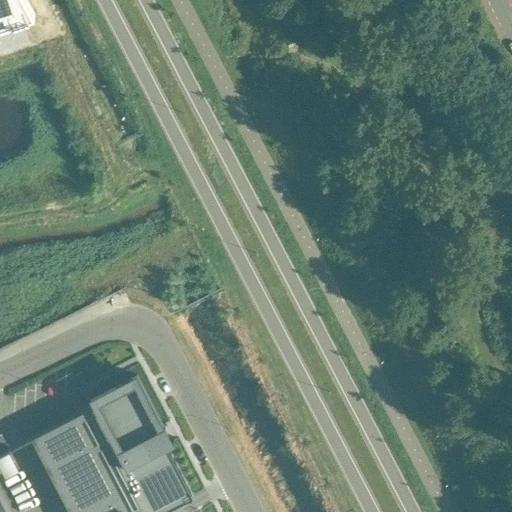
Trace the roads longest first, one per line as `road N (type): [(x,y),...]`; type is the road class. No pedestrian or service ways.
road 1 (secondary): [(410,511),(143,0)]
road 2 (secondary): [(104,0),(370,511)]
road 3 (unclassified): [(0,373),(107,323),(149,326),(251,511)]
